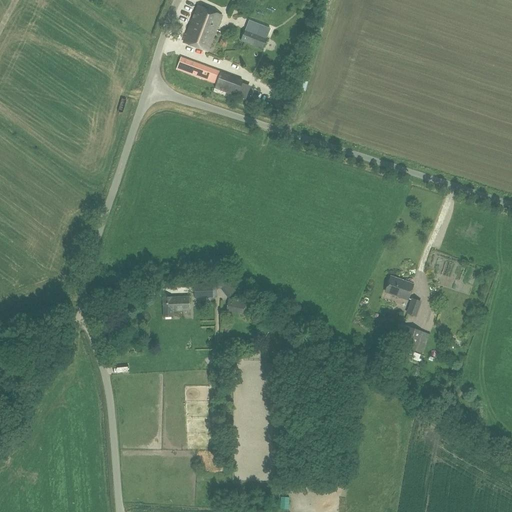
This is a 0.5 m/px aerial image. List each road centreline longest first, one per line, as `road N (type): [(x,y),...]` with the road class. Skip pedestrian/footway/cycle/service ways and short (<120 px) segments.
road 1 (unclassified): [(118,511),(108,383),(81,287),(147,87)]
road 2 (unclassified): [(147,87),(511,204)]
